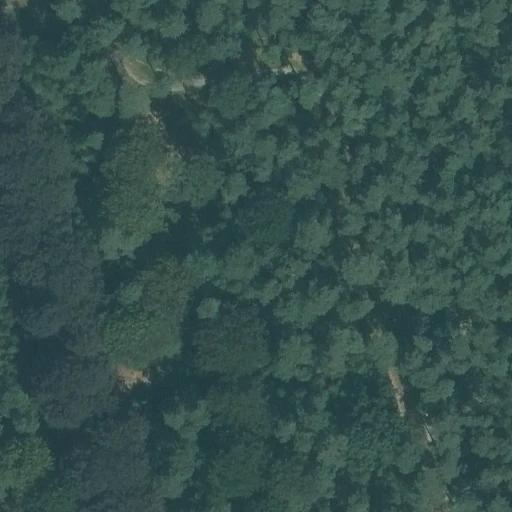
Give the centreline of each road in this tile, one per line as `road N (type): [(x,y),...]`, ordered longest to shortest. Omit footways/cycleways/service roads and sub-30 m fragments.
road 1 (track): [(0,10),(41,13),(69,27),(144,93),(163,99),(321,60),(393,311)]
road 2 (track): [(458,511),(393,311)]
